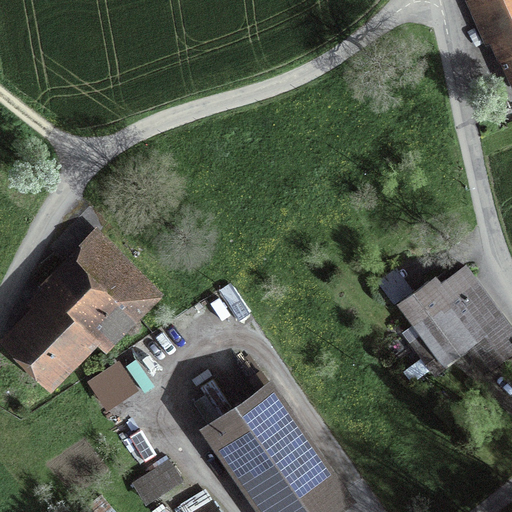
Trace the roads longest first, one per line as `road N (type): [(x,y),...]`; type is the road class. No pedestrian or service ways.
road 1 (unclassified): [(422,0),(285,81),(161,125),(65,183),(0,308)]
road 2 (unclassified): [(511,285),(437,0)]
